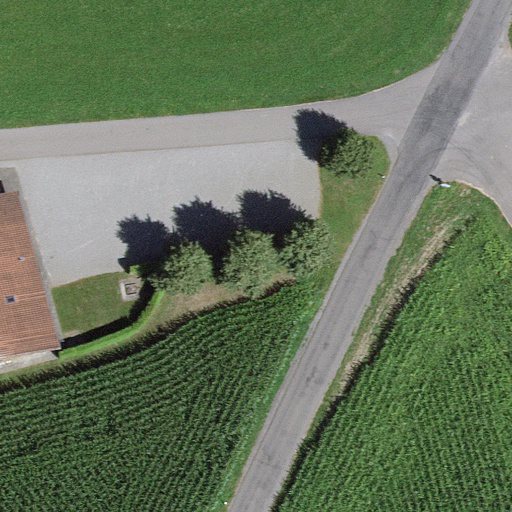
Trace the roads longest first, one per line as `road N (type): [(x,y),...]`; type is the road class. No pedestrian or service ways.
road 1 (unclassified): [(264,511),(506,0)]
road 2 (track): [(0,145),(446,114)]
